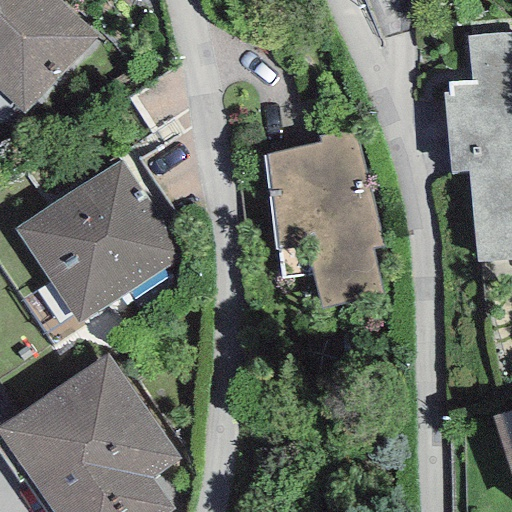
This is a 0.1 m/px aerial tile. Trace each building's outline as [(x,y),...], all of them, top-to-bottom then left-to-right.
[(39,0),(0,0),(0,122),(19,141),(97,61),(41,4),(39,0)] [(449,100),(440,101),(449,182),(467,180),(476,268),(511,264),(511,36),(466,41),(471,88),(448,91),(449,100)] [(314,150),(260,160),(278,258),(311,252),(321,308),(376,298),(368,251),(378,249),(356,131),(312,139),(314,150)] [(129,163),(11,245),(76,339),(195,256),(129,163)] [(104,364),(0,435),(0,446),(45,511),(165,511),(146,483),(173,464),(104,364)] [(511,417),(488,426),(511,499),(511,417)]
